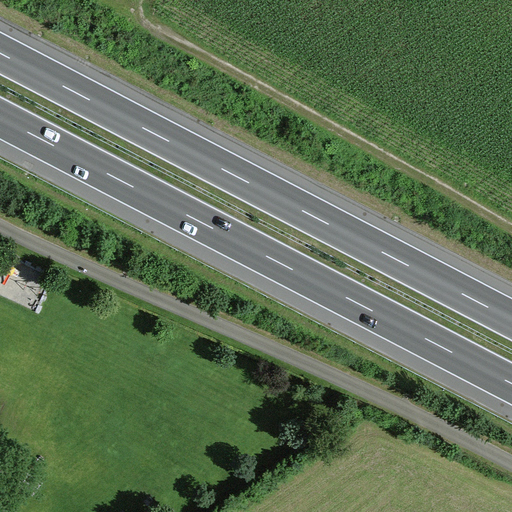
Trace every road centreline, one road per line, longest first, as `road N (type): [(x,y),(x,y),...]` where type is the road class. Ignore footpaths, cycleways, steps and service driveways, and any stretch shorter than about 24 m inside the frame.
road 1 (motorway): [(511,323),(0,55)]
road 2 (motorway): [(0,118),(511,385)]
road 3 (track): [(511,221),(103,0)]
road 4 (residential): [(0,225),(151,298)]
